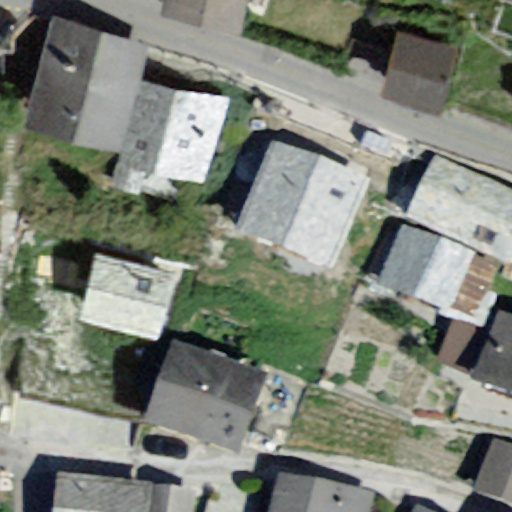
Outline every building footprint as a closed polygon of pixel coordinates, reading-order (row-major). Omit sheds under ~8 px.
[(162,0),(159,10),(235,29),(242,0),(162,0)] [(46,23),(16,118),(122,151),(145,82),(152,56),(46,23)] [(381,83),(442,101),(457,46),(396,29),(381,83)] [(122,151),(207,178),(229,108),(145,82),(122,151)] [(237,218),(334,255),(367,167),(270,131),(237,218)] [(408,227),(502,266),(511,241),(511,194),(436,162),(408,227)] [(370,294),(447,322),(468,263),(391,235),(370,294)] [(511,325),(502,322),(476,386),(511,399),(511,325)] [(18,394),(59,403),(72,345),(31,336),(18,394)] [(59,403),(100,412),(113,354),(72,345),(59,403)] [(172,350),(144,428),(241,462),(268,384),(172,350)] [(100,412),(141,421),(154,363),(113,354),(100,412)] [(511,509),(511,454),(496,448),(478,496),(511,509)] [(368,511),(370,501),(280,482),(273,511),(368,511)] [(55,484),(52,511),(148,511),(151,493),(55,484)] [(193,511),(195,498),(157,495),(154,511),(193,511)]
